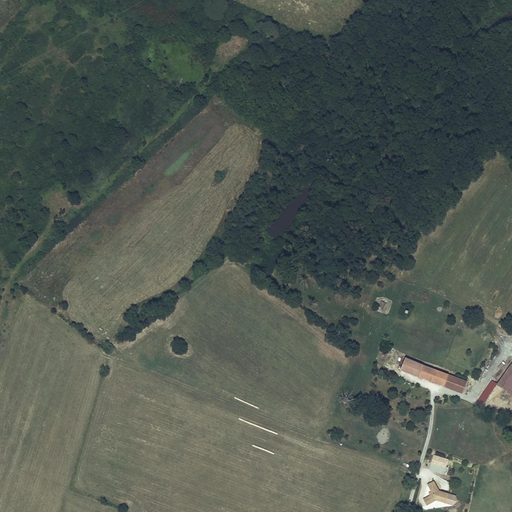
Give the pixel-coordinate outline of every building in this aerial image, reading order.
[(386,304),(381,302),(377,311),(382,313),(386,304)] [(467,382),(423,366),(405,359),(400,370),(462,394),(467,382)] [(511,395),(511,363),(497,385),(511,395)] [(497,385),(492,381),(478,400),(483,404),(497,385)] [(456,496),(439,491),(433,482),(428,485),(432,492),(433,495),(430,496),(423,500),(426,506),(436,500),(453,505),(457,502),(456,496)]
